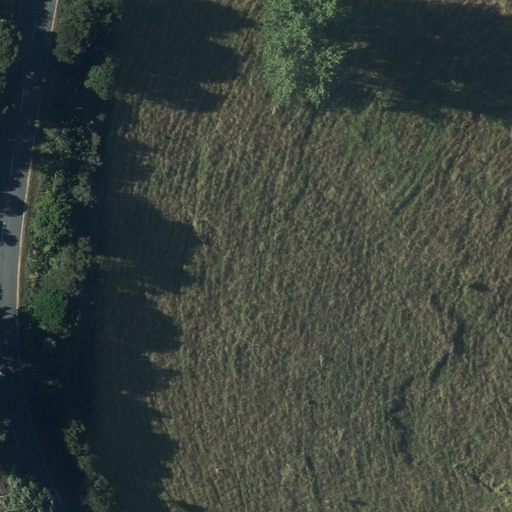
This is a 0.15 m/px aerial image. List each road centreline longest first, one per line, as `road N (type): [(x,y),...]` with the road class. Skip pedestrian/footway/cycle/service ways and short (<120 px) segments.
road 1 (tertiary): [(43,0),(0,276)]
road 2 (tertiary): [(0,362),(12,443),(45,511)]
